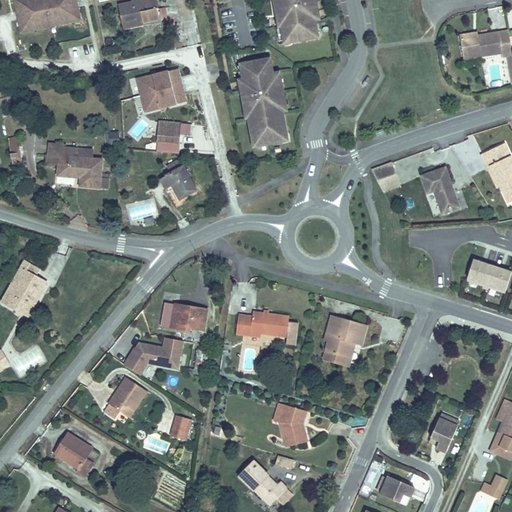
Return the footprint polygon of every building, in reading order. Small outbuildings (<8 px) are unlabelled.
[(80,17),(76,0),(26,0),(22,1),(23,7),(16,9),(21,31),(28,29),(29,35),(74,24),(73,19),(80,17)] [(155,0),(147,0),(130,4),(119,7),(124,30),(142,26),(141,21),(159,16),(155,0)] [(274,0),(278,15),(276,15),(278,23),(280,22),(281,29),(285,45),(318,38),(314,23),(313,15),(317,15),(316,7),(314,8),(312,0),(274,0)] [(511,16),(477,24),(481,45),(511,39),(511,16)] [(244,89),(242,89),(243,97),(245,96),(247,107),(245,107),(247,114),(249,114),(250,118),(255,142),(260,141),(262,148),(284,143),(282,136),(288,135),(283,111),(282,107),(286,106),(285,99),(284,99),(281,89),(283,89),(281,81),(277,82),(275,76),(273,76),(270,61),(243,67),(245,76),(243,77),(245,82),(242,83),(244,89)] [(178,69),(137,80),(147,113),(187,102),(178,69)] [(181,142),(181,125),(159,124),(158,141),(181,142)] [(108,133),(108,144),(119,144),(119,132),(108,133)] [(19,137),(10,138),(13,164),(22,163),(19,137)] [(489,164),(493,162),(511,197),(511,155),(505,141),(483,152),(489,164)] [(79,182),(79,174),(87,174),(87,188),(105,189),(106,157),(61,156),(61,182),(79,182)] [(391,163),(371,170),(380,185),(397,179),(391,163)] [(176,207),(193,195),(175,167),(163,175),(168,183),(163,187),(176,207)] [(446,168),(422,177),(428,194),(435,192),(443,215),(461,209),(446,168)] [(397,179),(380,185),(384,192),(400,186),(397,179)] [(507,292),(511,276),(511,271),(475,259),(468,279),(507,292)] [(23,263),(2,303),(29,317),(46,285),(24,273),(28,266),(23,263)] [(163,306),(160,327),(202,334),(206,313),(163,306)] [(299,346),(301,323),(291,322),(291,317),(254,315),(254,321),(238,320),(237,338),(253,339),(253,336),(263,336),(290,338),(290,345),(299,346)] [(369,324),(333,316),(329,332),(333,334),(327,359),(345,363),(352,338),(358,340),(365,341),(369,324)] [(358,340),(352,338),(345,363),(352,365),(358,340)] [(176,372),(182,345),(164,342),(162,351),(138,346),(128,360),(127,360),(121,369),(137,379),(146,366),(176,372)] [(12,364),(23,377),(44,359),(33,346),(12,364)] [(0,372),(9,367),(0,351),(0,372)] [(208,355),(197,353),(193,378),(202,379),(204,380),(208,355)] [(202,379),(193,378),(191,388),(200,389),(202,379)] [(116,424),(123,414),(132,420),(148,394),(130,384),(115,408),(113,407),(105,418),(116,424)] [(500,398),(491,418),(500,421),(509,402),(500,398)] [(511,403),(509,402),(500,421),(494,434),(501,436),(497,446),(511,453),(511,451),(511,403)] [(286,447),(305,440),(299,419),(301,411),(282,407),(278,426),(286,447)] [(442,417),(440,421),(458,429),(460,425),(442,417)] [(187,444),(193,423),(175,418),(170,440),(187,444)] [(458,429),(440,421),(431,440),(440,444),(438,448),(436,451),(447,455),(458,429)] [(150,434),(144,447),(165,456),(170,444),(150,434)] [(501,436),(494,434),(487,450),(508,459),(511,453),(497,446),(501,436)] [(82,474),(80,477),(89,483),(97,470),(89,465),(95,454),(69,438),(63,448),(69,452),(63,463),(82,474)] [(431,440),(429,444),(438,448),(440,444),(431,440)] [(294,461),(278,457),(276,465),(292,469),(294,461)] [(237,479),(262,500),(269,493),(276,499),(286,488),(281,484),(279,487),(251,463),(237,479)] [(502,493),(508,479),(497,474),(492,489),(502,493)] [(381,495),(380,497),(400,505),(403,497),(410,500),(415,490),(388,478),(388,480),(381,495)] [(388,480),(383,479),(377,493),(381,495),(388,480)] [(269,493),(262,500),(269,507),(276,499),(269,493)] [(410,500),(403,497),(400,505),(406,508),(410,500)]
